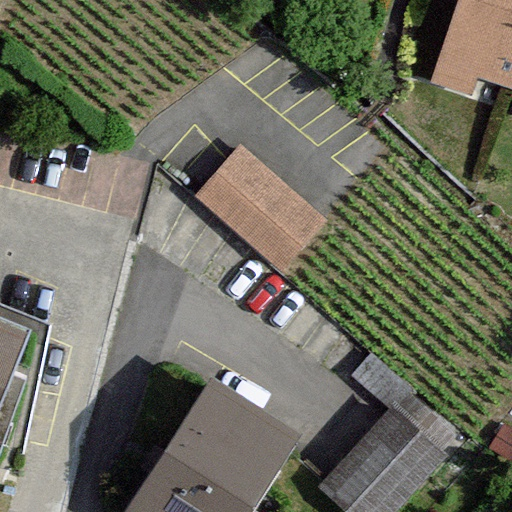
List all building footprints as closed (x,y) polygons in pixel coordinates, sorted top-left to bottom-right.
[(511,0),(457,0),(435,73),(461,81),(467,62),(511,75),(511,0)] [(313,223),(238,154),(203,192),(278,261),(313,223)] [(0,389),(25,321),(0,311),(0,389)] [(241,511),(296,432),(224,384),(137,511),(241,511)] [(389,511),(445,450),(393,404),(326,481),(360,511),(389,511)]
